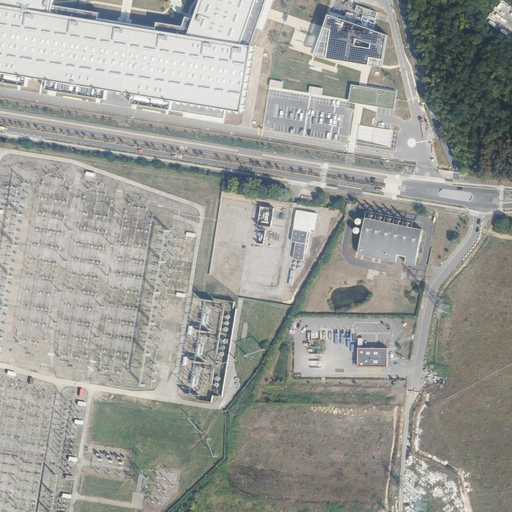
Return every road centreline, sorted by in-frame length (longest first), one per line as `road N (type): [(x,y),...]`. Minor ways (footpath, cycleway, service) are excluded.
road 1 (secondary): [(0,128),(511,206)]
road 2 (secondary): [(511,194),(0,117)]
